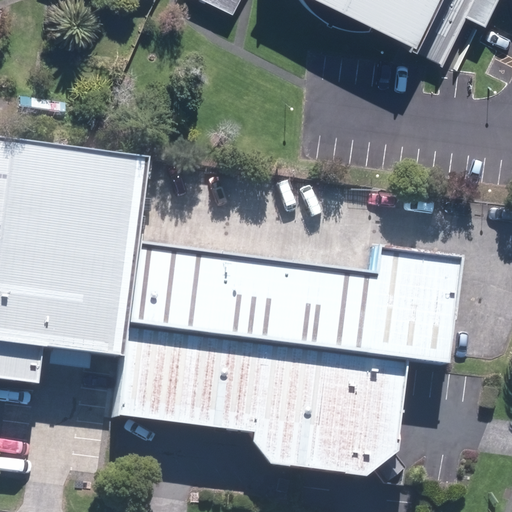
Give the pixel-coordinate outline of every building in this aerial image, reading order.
[(332,0),(433,51),(458,0),(179,0),(179,1),(236,30),(251,0),(332,0)] [(146,163),(0,144),(0,385),(35,390),(38,367),(40,351),(49,353),(88,358),(121,363),(125,328),(136,248),(146,163)] [(277,346),(286,268),(136,248),(125,328),(277,346)] [(371,277),(286,268),(277,346),(407,361),(446,365),(457,259),(374,250),(371,277)] [(399,451),(407,361),(277,346),(125,328),(121,363),(117,417),(174,424),(253,434),(252,444),(269,465),(365,477),(374,471),(384,483),(407,467),(395,454),(399,451)] [(88,358),(49,353),(47,368),(68,371),(87,373),(88,358)]
